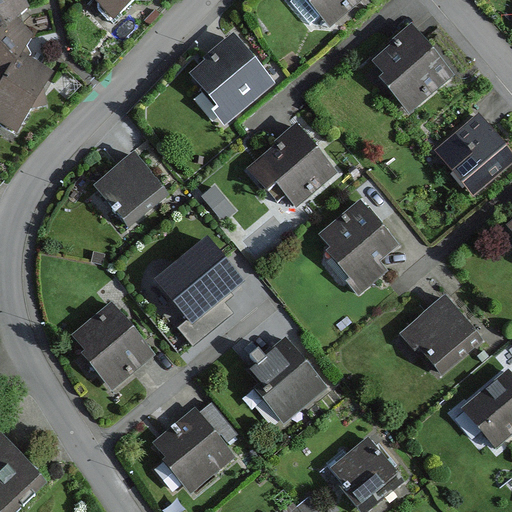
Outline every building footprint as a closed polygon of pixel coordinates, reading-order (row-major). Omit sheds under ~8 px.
[(0,0),(0,35),(14,21),(28,10),(22,0),(0,0)] [(100,0),(101,5),(113,19),(133,0),(100,0)] [(311,0),(332,25),(362,0),(311,0)] [(0,93),(20,60),(32,38),(14,21),(0,35),(0,93)] [(412,111),(459,74),(417,22),(370,59),(412,111)] [(228,120),(274,83),(235,36),(190,72),(228,120)] [(49,77),(20,60),(0,93),(0,124),(16,133),(49,77)] [(475,196),(511,165),(511,150),(480,112),(435,149),(475,196)] [(295,208),(341,172),(304,124),(250,167),(268,190),(276,184),(295,208)] [(129,226),(169,192),(135,151),(94,184),(129,226)] [(205,190),(221,215),(231,208),(214,184),(205,190)] [(320,232),(332,246),(328,250),(351,278),(347,281),(359,295),(386,273),(378,263),(400,245),(362,198),(320,232)] [(193,320),(241,282),(209,241),(161,279),(193,320)] [(484,341),(446,293),(403,327),(441,375),(484,341)] [(113,389),(155,355),(112,301),(69,335),(113,389)] [(286,419),(326,387),(286,337),(246,370),(286,419)] [(495,447),(511,432),(511,367),(463,408),(495,447)] [(191,495),(236,456),(195,409),(150,447),(191,495)] [(359,511),(363,511),(404,481),(369,436),(326,469),(359,511)] [(0,510),(1,511),(36,479),(0,439),(0,510)] [(322,511),(311,496),(289,511),(322,511)]
